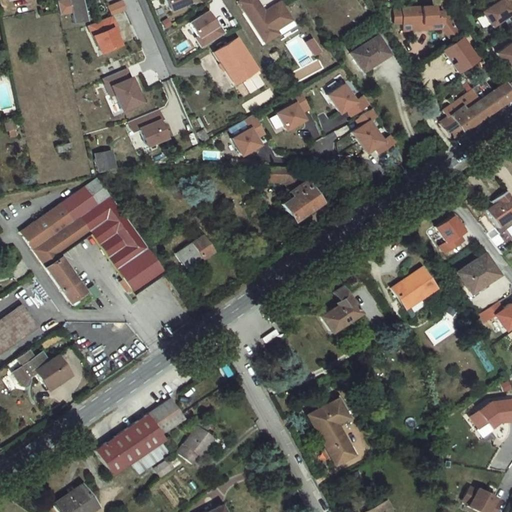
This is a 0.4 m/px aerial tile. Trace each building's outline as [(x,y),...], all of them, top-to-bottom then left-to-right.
[(63,15),(73,13),(76,24),(87,22),(82,0),(70,0),(71,0),(61,2),(63,15)] [(112,14),(126,9),(122,0),(109,6),(112,14)] [(167,0),(173,11),(192,2),(191,0),(167,0)] [(257,0),(236,0),(264,38),(277,29),(275,25),(272,22),(288,11),(280,0),(271,0),(265,5),(267,7),(264,9),(262,7),(257,0)] [(475,0),(471,3),(480,18),(504,4),(501,0),(475,0)] [(397,9),(389,9),(389,24),(400,24),(400,30),(440,29),(447,38),(458,32),(441,9),(436,9),(435,5),(397,7),(397,9)] [(288,11),(272,22),(275,25),(290,14),(288,11)] [(190,25),(200,38),(198,39),(204,49),(226,33),(219,24),(217,25),(207,13),(190,25)] [(115,32),(112,27),(116,25),(112,15),(89,25),(100,52),(120,43),(115,32)] [(511,59),(511,23),(508,27),(511,31),(511,36),(495,50),(507,64),(511,59)] [(375,33),(349,51),(361,69),(387,51),(375,33)] [(457,37),(436,51),(452,75),(473,61),(457,37)] [(310,56),(317,53),(310,39),(303,42),(310,56)] [(259,70),(238,40),(216,55),(236,86),(243,81),(259,70)] [(276,46),(268,52),(273,59),(280,54),(276,46)] [(261,74),(259,70),(243,81),(246,84),(261,74)] [(113,98),(117,96),(124,112),(144,104),(133,79),(132,79),(128,71),(105,81),(113,98)] [(466,119),(509,89),(499,74),(474,91),(467,82),(438,103),(444,111),(435,117),(446,133),(466,119)] [(354,96),(342,80),(328,91),(339,107),(345,103),(351,110),(367,100),(361,91),(354,96)] [(307,104),(296,87),(288,92),(293,100),(276,111),(285,126),(302,115),(299,109),(307,104)] [(391,135),(387,128),(378,134),(366,116),(374,110),(369,103),(354,112),(359,120),(349,127),(362,147),(373,139),(377,145),(391,135)] [(252,127),(236,138),(245,153),(262,142),(258,136),(266,131),(256,113),(253,115),(247,119),(252,127)] [(141,138),(146,136),(154,153),(174,144),(167,127),(170,126),(166,116),(136,129),(141,138)] [(206,133),(200,137),(205,145),(211,141),(206,133)] [(116,168),(113,152),(96,155),(100,171),(116,168)] [(290,164),(258,164),(258,175),(281,175),(281,172),(287,172),(290,177),(296,173),(290,164)] [(281,172),(281,175),(285,175),(292,185),(300,180),(296,173),(290,177),(287,172),(281,172)] [(285,195),(276,201),(288,220),(316,201),(305,184),(308,183),(304,177),(300,180),(292,185),(283,190),(285,195)] [(143,249),(95,179),(56,204),(45,211),(14,231),(65,303),(80,292),(55,257),(87,234),(129,293),(159,272),(143,249)] [(39,204),(45,211),(56,204),(52,197),(39,204)] [(511,205),(498,215),(501,219),(494,224),(506,240),(511,236),(511,205)] [(462,229),(446,240),(456,255),(469,247),(473,245),(462,229)] [(208,248),(191,240),(172,254),(182,268),(208,248)] [(469,247),(456,255),(450,259),(455,266),(473,254),(469,247)] [(480,306),(508,287),(494,267),(474,281),(476,284),(469,289),(470,291),(465,294),(475,308),(480,305),(480,306)] [(434,280),(403,301),(417,321),(448,301),(434,280)] [(476,284),(474,281),(467,286),(469,289),(476,284)] [(0,349),(32,327),(18,305),(0,317),(0,349)] [(335,330),(344,346),(372,328),(362,313),(335,330)] [(494,335),(505,328),(511,339),(511,319),(509,315),(490,328),(494,335)] [(30,359),(25,351),(13,359),(19,367),(24,375),(15,381),(24,394),(29,395),(32,393),(33,388),(31,386),(39,380),(46,391),(67,375),(54,357),(46,363),(39,353),(30,359)] [(114,475),(168,439),(165,434),(186,420),(170,398),(93,451),(97,456),(114,475)] [(338,434),(327,415),(300,432),(323,473),(328,480),(345,470),(328,440),(338,434)] [(498,420),(498,419),(479,422),(461,438),(470,449),(477,442),(481,447),(488,441),(488,438),(501,435),(498,420)] [(488,438),(488,441),(511,437),(509,424),(501,425),(501,420),(498,420),(501,435),(488,438)] [(199,452),(192,446),(184,440),(164,465),(177,476),(184,468),(187,469),(199,452)] [(157,465),(126,487),(133,498),(165,476),(157,465)] [(351,487),(343,491),(347,500),(356,496),(351,487)] [(81,511),(69,496),(47,511),(81,511)] [(465,503),(459,499),(454,509),(458,511),(486,511),(484,511),(484,509),(466,500),(465,503)]
